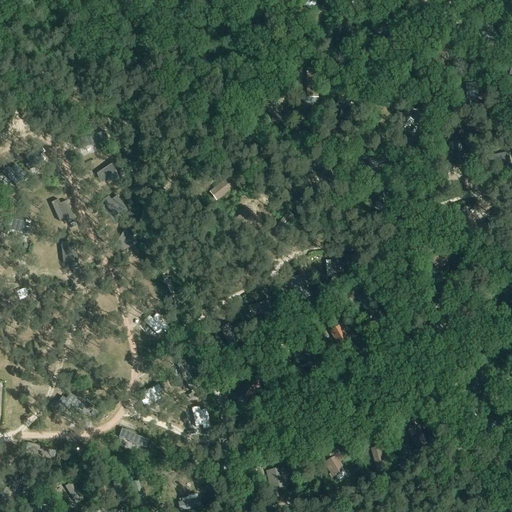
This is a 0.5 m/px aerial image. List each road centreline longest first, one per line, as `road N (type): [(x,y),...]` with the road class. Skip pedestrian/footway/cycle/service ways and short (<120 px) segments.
road 1 (track): [(125,409),(133,348),(55,153),(31,133),(0,159)]
road 2 (track): [(0,283),(44,268),(81,275),(90,285),(45,403),(8,436)]
road 3 (track): [(375,131),(345,145),(280,142),(255,158),(202,143),(142,210)]
road 4 (track): [(226,447),(211,376),(148,244),(142,210)]
road 5 (track): [(0,436),(86,433),(125,409),(225,441)]
road 6 (track): [(226,447),(326,399),(403,313)]
road 7 (track): [(478,511),(476,477),(403,313)]
road 8 (track): [(254,511),(375,485),(420,462)]
road 9 (track): [(329,249),(297,258),(189,327)]
road 10 (track): [(375,131),(451,0)]
